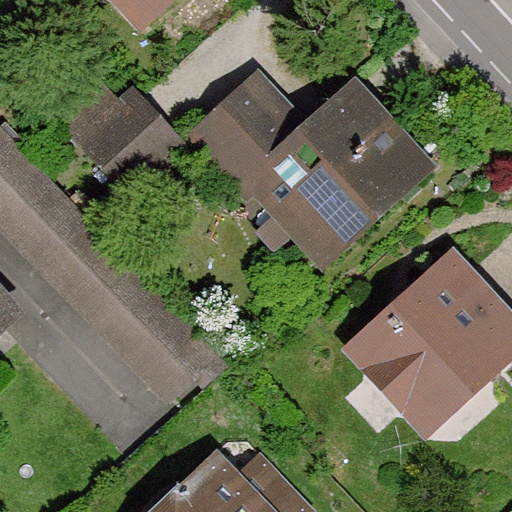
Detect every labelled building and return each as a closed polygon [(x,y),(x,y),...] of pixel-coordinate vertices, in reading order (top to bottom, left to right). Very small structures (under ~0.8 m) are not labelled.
[(126,0),(152,28),(182,0),(126,0)] [(249,192),(264,179),(324,246),(410,169),(349,103),(309,139),(258,84),(199,138),(249,192)] [(130,187),(179,141),(132,90),(116,103),(101,85),(64,118),(130,187)] [(416,162),(356,96),(349,103),(410,169),(416,162)] [(204,387),(225,369),(0,131),(0,217),(171,399),(196,378),(204,387)] [(425,295),(402,316),(397,311),(366,340),(432,411),(459,386),(473,386),(493,368),(494,354),(511,337),(511,319),(455,257),(421,289),(425,295)] [(0,329),(11,320),(0,308),(0,329)] [(432,411),(366,340),(359,346),(424,417),(432,411)] [(159,511),(287,511),(300,500),(259,457),(233,480),(214,461),(159,511)] [(303,511),(308,508),(300,500),(287,511),(303,511)]
